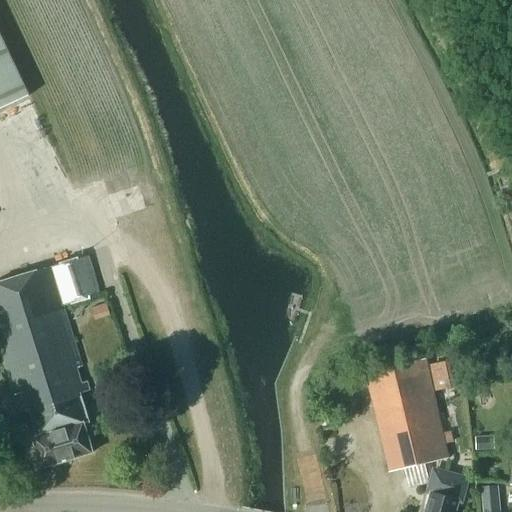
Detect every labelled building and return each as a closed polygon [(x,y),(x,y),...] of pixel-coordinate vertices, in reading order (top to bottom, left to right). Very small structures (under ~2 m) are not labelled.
[(0,109),(30,95),(0,30),(0,109)] [(9,112),(44,211),(82,198),(47,99),(9,112)] [(99,295),(87,256),(0,283),(0,346),(15,395),(24,392),(38,438),(32,440),(41,469),(91,453),(82,425),(88,423),(79,394),(89,391),(63,306),(99,295)] [(366,376),(390,474),(449,460),(426,362),(366,376)] [(455,376),(434,381),(436,391),(457,385),(455,376)] [(452,430),(443,433),(446,444),(455,442),(452,430)] [(476,452),(495,451),(494,437),(475,438),(476,452)] [(454,511),(457,500),(462,501),(468,478),(434,469),(428,492),(433,493),(427,511),(454,511)] [(498,511),(497,495),(484,496),(484,511),(498,511)]
